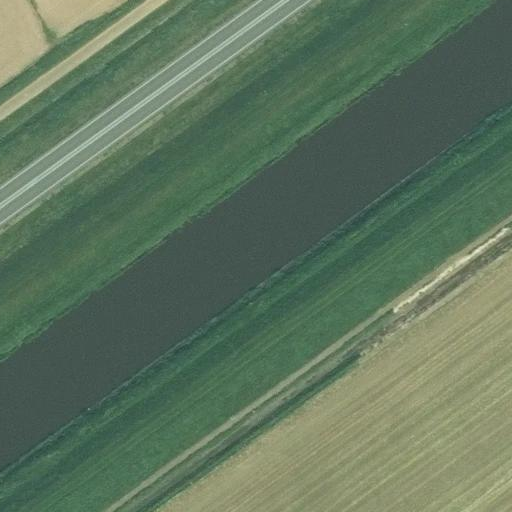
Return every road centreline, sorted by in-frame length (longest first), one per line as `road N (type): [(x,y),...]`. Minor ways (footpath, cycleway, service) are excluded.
road 1 (trunk): [(0,205),(284,0)]
road 2 (unclassified): [(0,113),(157,0)]
